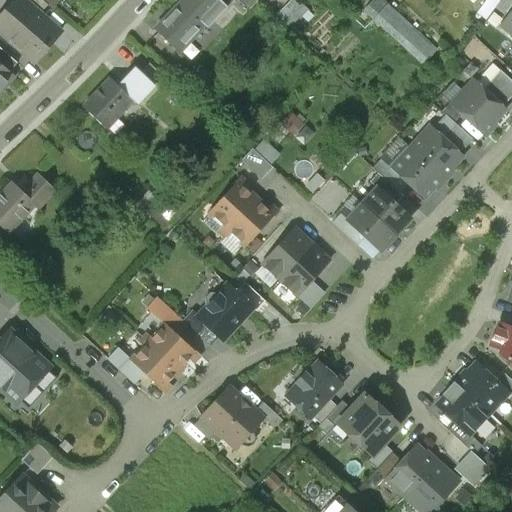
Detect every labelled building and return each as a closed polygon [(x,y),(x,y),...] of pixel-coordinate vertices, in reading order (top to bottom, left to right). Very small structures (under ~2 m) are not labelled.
[(11,0),(0,14),(0,36),(34,65),(63,32),(42,13),(40,15),(22,0),(11,0)] [(22,0),(40,15),(42,13),(48,6),(40,0),(22,0)] [(182,0),(154,31),(178,53),(204,25),(207,28),(232,0),(237,0),(244,6),(249,0),(182,0)] [(297,0),(287,0),(273,16),(290,32),(309,11),(297,0)] [(494,9),(499,2),(496,0),(486,0),(476,14),(485,21),(494,9)] [(505,17),(511,8),(511,0),(500,0),(499,2),(494,9),(505,17)] [(442,56),(386,4),(373,18),(429,70),(442,56)] [(511,8),(505,17),(498,27),(511,37),(511,8)] [(0,64),(10,73),(17,65),(0,49),(0,64)] [(10,73),(0,64),(0,92),(14,77),(10,73)] [(482,91),(501,108),(511,96),(511,82),(500,71),(482,91)] [(110,80),(83,108),(106,129),(131,102),(134,105),(152,87),(136,72),(119,89),(110,80)] [(482,91),(474,84),(465,94),(462,91),(450,104),(486,137),(492,130),(490,127),(505,112),(501,108),(482,91)] [(442,137),(459,153),(472,140),(454,124),(442,137)] [(442,137),(433,129),(423,139),(420,137),(409,149),(444,182),(450,175),(448,173),(463,157),(459,153),(442,137)] [(241,161),(262,180),(272,169),(251,149),(241,161)] [(444,182),(409,149),(390,169),(406,185),(423,200),(436,186),(438,188),(444,182)] [(377,174),(398,193),(406,185),(390,169),(380,160),(372,169),(377,174)] [(394,206),(402,197),(398,193),(377,174),(369,183),(376,190),(394,206)] [(54,192),(37,177),(21,194),(11,185),(0,196),(0,226),(8,234),(34,207),(37,210),(54,192)] [(247,184),(240,178),(231,187),(232,188),(208,214),(223,228),(226,231),(255,199),(244,188),(247,184)] [(394,206),(376,190),(362,205),(395,236),(409,220),(394,206)] [(255,199),(226,231),(229,234),(244,247),(268,221),(269,222),(278,213),(271,206),(267,210),(255,199)] [(380,251),(395,236),(362,205),(347,221),(365,237),(380,251)] [(365,237),(347,221),(340,214),(332,223),(357,246),(365,237)] [(294,229),(261,264),(279,281),(312,245),(294,229)] [(297,297),(329,262),(312,245),(279,281),(297,297)] [(218,337),(222,341),(252,308),(227,285),(218,295),(216,294),(209,294),(204,299),(205,307),(206,308),(198,317),(197,318),(218,337)] [(163,325),(172,333),(180,325),(155,301),(147,310),(163,325)] [(197,318),(198,317),(192,312),(183,322),(210,346),(218,337),(197,318)] [(172,333),(163,325),(151,339),(147,343),(179,372),(189,360),(193,364),(200,356),(191,347),(189,349),(172,333)] [(511,329),(498,325),(490,346),(502,350),(500,354),(508,362),(511,363),(511,329)] [(50,368),(10,331),(0,341),(0,390),(16,405),(50,368)] [(142,339),(147,343),(151,339),(146,334),(142,339)] [(155,386),(165,395),(171,387),(168,384),(179,372),(147,343),(144,346),(131,361),(157,384),(155,386)] [(341,385),(317,364),(306,376),(304,374),(296,383),(298,385),(286,397),(310,419),(311,417),(328,399),(341,385)] [(493,381),(475,364),(462,378),(460,376),(454,383),(489,415),(508,395),(493,381)] [(493,381),(508,395),(511,398),(511,382),(501,373),(493,381)] [(489,415),(454,383),(448,389),(450,391),(437,405),(456,423),(470,436),(489,415)] [(250,433),(263,419),(228,388),(201,418),(235,449),(241,443),(244,446),(250,446),(254,442),(254,436),(250,433)] [(348,435),(372,457),(384,445),(400,428),(364,395),(350,410),(340,422),(351,432),(348,435)] [(320,425),(337,407),(328,399),(311,417),(320,425)] [(326,436),(340,422),(350,410),(342,402),(337,407),(320,425),(317,428),(326,436)] [(482,447),(470,436),(456,423),(448,432),(474,456),(482,447)] [(37,444),(21,461),(37,475),(52,458),(37,444)] [(376,471),(392,454),(392,453),(384,445),(372,457),(367,463),(376,471)] [(429,459),(415,446),(401,462),(384,480),(405,499),(438,463),(431,457),(429,459)] [(384,480),(401,462),(392,454),(376,471),(368,480),(376,488),(384,480)] [(438,463),(405,499),(419,511),(431,511),(459,482),(438,463)] [(21,511),(39,492),(22,477),(0,501),(0,511),(21,511)] [(21,511),(52,511),(56,508),(39,492),(21,511)]
